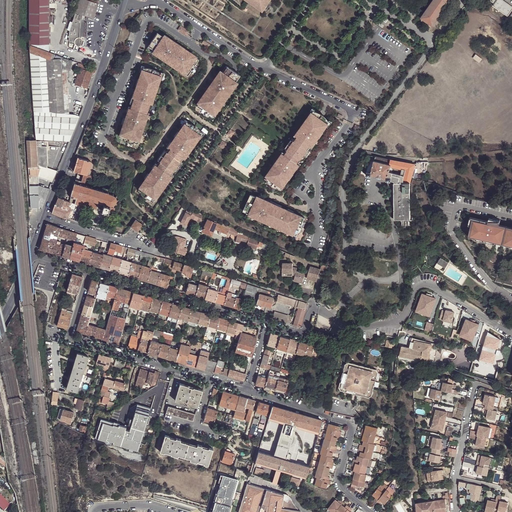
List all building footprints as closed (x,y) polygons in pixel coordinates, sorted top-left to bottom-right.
[(29,0),(30,45),(50,52),(50,1),(50,0),(29,0)] [(76,12),(82,14),(93,18),(98,4),(86,0),(78,0),(75,12),(76,12)] [(244,0),(247,2),(262,13),(264,10),(271,0),(244,0)] [(433,0),(420,18),(432,26),(450,0),(433,0)] [(511,6),(502,0),(497,0),(495,3),(493,6),(508,16),(511,9),(511,6)] [(82,21),(82,14),(76,12),(70,31),(69,41),(70,41),(70,43),(75,44),(76,45),(78,46),(80,46),(82,45),(83,44),(83,42),(83,40),(82,39),(82,21)] [(180,26),(178,30),(186,36),(189,32),(180,26)] [(158,33),(147,49),(188,76),(199,60),(158,33)] [(50,52),(30,45),(36,134),(36,139),(70,140),(82,109),(78,107),(76,114),(69,114),(65,114),(62,69),(67,70),(73,71),(75,65),(76,61),(50,52)] [(90,88),(97,68),(79,62),(77,67),(80,69),(75,83),(90,88)] [(226,66),(198,106),(214,117),(242,77),(226,66)] [(143,68),(120,138),(138,144),(162,74),(143,68)] [(330,122),(315,111),(266,179),(282,190),(330,122)] [(139,191),(154,202),(186,158),(202,134),(187,123),(152,172),(139,191)] [(47,142),(26,140),(31,208),(33,207),(43,208),(51,188),(39,185),(40,176),(54,181),(58,171),(47,169),(48,165),(47,142)] [(77,157),(73,171),(78,172),(86,175),(90,162),(77,157)] [(410,184),(415,165),(375,157),(374,161),(373,162),(371,173),(367,172),(366,176),(370,177),(371,176),(386,180),(385,181),(390,182),(391,180),(395,182),(390,218),(405,220),(410,184)] [(86,175),(78,172),(76,179),(77,179),(81,181),(80,183),(80,184),(83,185),(86,175)] [(84,186),(83,185),(80,184),(80,183),(79,182),(79,184),(75,182),(74,182),(74,183),(74,185),(71,192),(71,193),(70,193),(70,194),(71,194),(75,195),(75,197),(76,197),(76,196),(81,197),(80,199),(81,199),(82,197),(86,199),(86,200),(87,200),(87,199),(92,201),(91,202),(92,202),(92,201),(97,202),(96,205),(95,205),(95,206),(96,206),(95,207),(96,207),(97,206),(101,208),(101,209),(102,209),(102,208),(103,208),(103,207),(102,207),(103,204),(104,205),(104,204),(107,205),(107,206),(107,207),(111,205),(112,207),(112,205),(114,204),(116,204),(115,203),(116,200),(117,200),(117,199),(116,199),(115,196),(116,195),(115,195),(114,195),(112,194),(112,192),(111,192),(111,194),(107,193),(108,192),(107,192),(107,190),(108,190),(109,189),(108,189),(108,188),(107,188),(107,189),(103,187),(103,186),(102,186),(102,187),(101,187),(101,188),(101,191),(96,189),(97,188),(96,187),(95,189),(91,188),(91,186),(90,187),(85,186),(86,184),(85,184),(84,186)] [(262,199),(252,194),(248,203),(244,212),(298,236),(306,218),(262,199)] [(75,199),(74,203),(85,207),(85,206),(100,210),(101,210),(102,209),(101,209),(101,208),(97,206),(96,207),(95,207),(96,206),(95,206),(95,205),(96,205),(97,202),(92,201),(92,202),(91,202),(92,201),(87,199),(87,200),(86,200),(86,199),(82,197),(81,199),(80,199),(81,197),(76,196),(76,197),(75,199)] [(58,197),(55,204),(54,204),(51,212),(66,218),(67,218),(72,219),(73,213),(77,214),(79,205),(73,203),(68,202),(58,197)] [(109,207),(107,207),(107,206),(104,205),(103,204),(102,207),(103,207),(103,208),(102,208),(102,209),(101,210),(100,210),(101,211),(102,211),(107,212),(107,213),(108,213),(109,212),(108,212),(109,208),(110,208),(109,207),(110,206),(109,206),(109,207)] [(190,218),(194,211),(188,209),(181,222),(187,225),(190,218)] [(194,211),(190,218),(197,221),(200,221),(203,216),(194,211)] [(467,229),(465,236),(492,242),(492,243),(507,247),(507,246),(511,247),(511,224),(511,227),(497,223),(498,220),(487,217),(486,220),(468,215),(464,229),(467,229)] [(131,227),(137,232),(142,225),(134,219),(131,223),(132,224),(131,227)] [(209,219),(208,219),(203,231),(211,235),(214,228),(219,231),(227,235),(228,233),(229,229),(222,226),(216,223),(214,222),(209,220),(209,219)] [(47,223),(43,235),(56,239),(56,238),(57,236),(67,239),(70,231),(47,223)] [(230,228),(229,229),(228,233),(237,236),(235,242),(240,243),(241,241),(242,235),(243,233),(230,228)] [(76,234),(70,231),(67,239),(73,240),(72,242),(74,243),(76,234)] [(74,243),(69,258),(79,261),(82,249),(83,247),(86,236),(79,234),(78,238),(81,239),(79,244),(74,243)] [(39,249),(52,253),(54,244),(56,239),(43,235),(39,249)] [(96,239),(86,236),(83,247),(85,247),(86,243),(94,246),(96,239)] [(173,251),(185,256),(187,249),(184,248),(186,240),(177,237),(173,237),(171,244),(174,245),(173,251)] [(65,246),(62,256),(69,258),(74,243),(72,242),(71,246),(67,245),(68,243),(66,242),(65,246)] [(103,252),(102,255),(99,267),(108,270),(112,257),(114,250),(116,245),(110,243),(107,255),(104,255),(105,252),(103,252)] [(54,244),(52,253),(62,256),(65,246),(60,244),(60,245),(54,244)] [(124,247),(116,245),(114,250),(122,253),(124,247)] [(135,250),(128,248),(126,255),(133,257),(134,253),(135,250)] [(82,249),(79,261),(89,264),(92,252),(82,249)] [(102,255),(92,252),(89,264),(99,267),(102,255)] [(155,256),(145,253),(144,256),(150,258),(149,262),(152,263),(154,260),(155,256)] [(112,257),(108,270),(118,272),(122,260),(112,257)] [(174,261),(164,258),(163,263),(169,265),(168,268),(172,269),(172,268),(174,261)] [(131,262),(122,260),(118,272),(128,275),(131,262)] [(441,260),(437,265),(445,270),(448,265),(441,260)] [(140,265),(131,262),(128,275),(138,278),(141,265),(143,262),(140,261),(140,263),(141,263),(140,265)] [(184,264),(174,261),(172,268),(182,271),(184,264)] [(292,264),(282,263),(282,273),(287,273),(287,276),(292,276),(292,275),(295,276),(296,272),(297,269),(292,268),(292,264)] [(193,267),(184,264),(182,271),(181,273),(190,276),(192,271),(193,267)] [(141,265),(138,278),(147,281),(150,270),(151,268),(147,267),(141,265)] [(316,282),(320,271),(311,268),(307,279),(316,282)] [(150,270),(147,281),(157,284),(160,273),(161,270),(159,270),(158,272),(155,272),(150,270)] [(293,281),(302,284),(304,275),(296,272),(295,276),(293,281)] [(59,280),(70,283),(72,274),(70,273),(69,275),(61,273),(59,280)] [(160,273),(157,284),(166,287),(168,280),(170,276),(160,273)] [(70,283),(67,291),(78,294),(83,277),(72,274),(70,283)] [(232,279),(228,278),(227,281),(225,287),(224,287),(222,293),(218,291),(217,293),(215,301),(224,304),(228,292),(229,286),(231,282),(232,279)] [(97,294),(100,282),(91,279),(88,291),(90,292),(97,294)] [(241,282),(232,279),(231,282),(229,286),(232,287),(233,284),(240,286),(241,282)] [(96,296),(105,298),(109,285),(100,282),(97,294),(96,296)] [(198,286),(188,283),(186,290),(185,293),(195,295),(198,286)] [(199,284),(198,286),(195,295),(205,298),(208,288),(209,287),(199,284)] [(260,289),(247,284),(246,288),(244,297),(253,299),(256,290),(259,291),(260,289)] [(113,303),(118,287),(109,285),(105,298),(104,301),(111,303),(113,303)] [(111,309),(128,311),(130,305),(134,292),(118,287),(113,303),(112,307),(111,309)] [(208,288),(205,298),(215,301),(217,293),(218,291),(208,288)] [(267,291),(260,289),(259,291),(256,290),(253,299),(257,300),(259,294),(259,293),(266,294),(267,291)] [(133,307),(140,309),(144,295),(134,292),(130,305),(133,307)] [(228,292),(224,304),(234,307),(236,299),(230,298),(232,293),(231,293),(228,292)] [(273,298),(259,294),(257,300),(256,303),(270,307),(273,298)] [(296,300),(278,294),(276,301),(294,307),(296,300)] [(435,300),(421,294),(416,308),(430,313),(435,300)] [(149,311),(150,310),(153,298),(144,295),(140,309),(149,311)] [(84,304),(93,307),(95,299),(89,297),(87,296),(84,304)] [(150,310),(159,313),(163,301),(153,298),(150,310)] [(236,299),(234,307),(240,309),(241,305),(243,300),(236,298),(236,299)] [(296,300),(294,307),(297,308),(292,325),(300,327),(307,303),(296,300)] [(169,316),(172,304),(163,301),(159,313),(169,316)] [(62,309),(71,312),(73,306),(64,303),(62,309)] [(81,314),(90,317),(92,311),(93,307),(84,304),(81,314)] [(169,316),(178,319),(182,306),(172,304),(169,316)] [(187,323),(191,309),(182,306),(178,319),(177,324),(181,325),(182,322),(187,323)] [(137,317),(140,309),(133,307),(131,315),(137,317)] [(430,313),(416,308),(414,312),(429,317),(430,313)] [(67,329),(72,312),(71,312),(62,309),(57,326),(67,329)] [(103,339),(118,344),(124,323),(126,317),(128,311),(111,309),(110,312),(106,329),(103,339)] [(197,326),(198,323),(201,312),(191,309),(187,323),(189,324),(190,321),(196,322),(195,326),(197,326)] [(442,309),(440,320),(452,323),(455,312),(442,309)] [(287,323),(288,320),(290,316),(274,311),(272,318),(287,323)] [(208,326),(211,315),(201,312),(198,323),(208,326)] [(88,325),(88,324),(89,320),(90,317),(81,314),(79,322),(88,325)] [(210,326),(217,328),(220,318),(211,315),(208,326),(210,326)] [(217,328),(227,331),(230,321),(220,318),(217,328)] [(478,325),(464,319),(459,332),(473,337),(478,325)] [(235,334),(238,323),(230,321),(227,331),(235,334)] [(76,331),(85,334),(88,325),(79,322),(76,331)] [(427,322),(425,330),(432,332),(434,324),(427,322)] [(239,340),(243,325),(238,323),(235,334),(234,336),(233,339),(239,340)] [(85,334),(94,336),(97,327),(88,324),(88,325),(85,334)] [(259,329),(243,325),(239,340),(235,351),(251,356),(259,329)] [(94,336),(103,339),(106,329),(97,327),(94,336)] [(163,338),(164,334),(164,333),(154,329),(153,333),(153,335),(163,338)] [(138,349),(147,352),(151,340),(152,337),(153,335),(153,333),(144,330),(141,339),(140,341),(138,349)] [(473,337),(459,332),(458,335),(472,341),(473,337)] [(277,348),(280,336),(270,333),(267,345),(277,348)] [(286,351),(290,339),(280,336),(277,348),(276,349),(283,351),(282,354),(285,354),(286,351)] [(128,347),(138,349),(140,341),(131,338),(128,347)] [(412,338),(409,349),(414,349),(416,342),(417,343),(429,346),(434,348),(435,344),(413,338),(412,338)] [(292,362),(293,363),(295,357),(296,353),(299,342),(290,339),(286,351),(291,353),(294,353),(292,362)] [(147,352),(157,355),(161,343),(151,340),(147,352)] [(299,342),(296,353),(305,356),(306,354),(309,345),(302,342),(299,342)] [(414,349),(409,349),(402,347),(400,356),(420,361),(421,357),(427,359),(429,352),(427,351),(429,346),(417,343),(416,342),(414,349)] [(170,347),(170,346),(161,343),(157,355),(166,358),(170,347)] [(176,361),(186,364),(190,350),(191,346),(192,344),(189,343),(188,347),(181,345),(180,348),(180,349),(179,350),(176,361)] [(314,346),(309,345),(306,354),(312,356),(312,354),(314,346)] [(166,358),(176,361),(179,350),(170,347),(166,358)] [(270,370),(271,366),(267,365),(270,354),(272,354),(272,351),(266,349),(261,367),(266,369),(270,370)] [(186,364),(195,366),(196,364),(196,363),(197,360),(198,357),(193,355),(194,351),(190,350),(186,364)] [(87,355),(80,353),(77,352),(67,388),(77,391),(87,355)] [(103,364),(108,366),(111,357),(98,353),(96,362),(98,363),(103,364)] [(205,369),(215,372),(217,362),(208,360),(205,367),(205,369)] [(348,362),(345,364),(339,387),(341,390),(369,398),(371,395),(377,373),(376,370),(348,362)] [(159,372),(154,370),(154,373),(140,368),(136,382),(145,384),(146,382),(150,383),(150,386),(155,384),(159,372)] [(244,381),(246,374),(230,370),(228,376),(244,381)] [(265,387),(275,390),(279,377),(276,376),(276,375),(274,374),(274,376),(273,375),(274,371),(270,370),(269,373),(268,379),(265,387)] [(275,390),(284,393),(290,374),(284,372),(283,374),(288,375),(286,379),(279,377),(275,390)] [(256,384),(265,387),(268,379),(264,378),(264,377),(258,375),(256,384)] [(104,378),(103,384),(108,385),(112,387),(114,381),(104,378)] [(114,381),(112,387),(123,390),(125,383),(114,380),(114,381)] [(446,382),(443,390),(453,393),(454,389),(456,384),(446,382)] [(188,386),(189,386),(180,383),(175,400),(197,407),(198,407),(203,390),(194,387),(194,388),(191,387),(188,386)] [(443,390),(434,388),(432,397),(441,399),(443,390)] [(219,404),(235,409),(236,408),(239,395),(223,390),(222,395),(219,404)] [(253,408),(255,400),(239,395),(236,408),(244,411),(245,406),(249,407),(253,408)] [(488,405),(487,408),(489,409),(495,410),(498,397),(488,395),(486,404),(488,405)] [(109,398),(103,396),(101,403),(107,405),(107,404),(109,398)] [(76,406),(82,408),(84,400),(76,397),(75,399),(75,401),(77,402),(76,406)] [(148,404),(144,397),(128,405),(134,415),(138,413),(137,410),(148,404)] [(267,415),(270,405),(259,401),(256,411),(261,413),(263,413),(267,415)] [(294,424),(297,413),(272,405),(269,416),(294,424)] [(168,406),(166,413),(193,421),(195,414),(168,406)] [(213,423),(214,419),(217,410),(208,408),(204,420),(213,423)] [(70,427),(73,418),(75,413),(61,409),(57,421),(70,427)] [(233,416),(233,417),(243,419),(244,413),(243,413),(243,411),(235,409),(233,416)] [(439,409),(436,418),(448,421),(450,412),(439,409)] [(497,421),(499,411),(495,410),(489,409),(488,412),(489,413),(489,415),(488,418),(497,421)] [(322,420),(297,413),(294,424),(319,431),(322,420)] [(318,436),(319,431),(294,424),(269,416),(268,420),(270,421),(271,418),(274,419),(273,420),(290,425),(290,424),(293,425),(293,426),(312,432),(313,431),(317,432),(316,435),(318,436)] [(448,421),(436,418),(434,427),(445,430),(448,421)] [(108,419),(102,439),(143,452),(150,433),(143,430),(144,427),(118,419),(117,421),(108,419)] [(325,432),(340,436),(341,433),(338,432),(340,427),(327,424),(325,432)] [(473,430),(472,434),(477,436),(488,438),(491,439),(493,428),(481,425),(480,432),(473,430)] [(361,433),(375,437),(377,429),(365,426),(364,431),(362,430),(361,433)] [(284,444),(279,458),(280,458),(283,459),(287,461),(292,445),(295,446),(298,436),(284,432),(275,430),(272,440),(284,444)] [(339,440),(340,436),(325,432),(323,439),(335,443),(336,439),(339,440)] [(373,445),(375,437),(361,433),(360,437),(362,437),(361,442),(363,442),(373,445)] [(208,465),(213,448),(209,447),(208,448),(202,446),(202,445),(197,443),(197,445),(180,440),(181,439),(176,437),(176,438),(169,436),(170,436),(165,434),(160,452),(165,453),(165,452),(171,454),(171,455),(176,456),(176,454),(193,459),(193,461),(197,462),(198,461),(204,463),(204,464),(208,465)] [(434,442),(433,447),(444,450),(445,450),(446,446),(444,446),(443,445),(443,442),(444,439),(436,436),(434,442)] [(476,439),(476,440),(477,440),(479,440),(478,443),(477,446),(486,448),(488,438),(477,436),(476,439)] [(334,447),(335,443),(323,439),(321,447),(336,451),(337,448),(334,447)] [(375,445),(373,445),(363,442),(362,446),(359,446),(358,449),(373,453),(375,445)] [(335,455),(336,451),(321,447),(319,455),(320,455),(331,458),(333,454),(335,455)] [(432,453),(430,460),(441,463),(444,450),(433,447),(432,453)] [(371,461),(373,453),(358,449),(357,453),(360,453),(359,457),(369,460),(371,461)] [(221,461),(231,464),(234,453),(225,450),(221,461)] [(256,462),(281,469),(283,459),(280,458),(279,458),(269,455),(258,452),(256,462)] [(290,461),(304,466),(306,459),(291,455),(290,461)] [(332,458),(331,458),(320,455),(318,463),(333,467),(334,464),(331,463),(332,458)] [(493,459),(484,456),(482,464),(481,467),(491,469),(493,459)] [(367,468),(369,460),(359,457),(357,457),(356,461),(353,461),(352,464),(367,468)] [(308,472),(309,467),(304,466),(290,461),(287,461),(283,459),(281,469),(305,477),(308,472)] [(304,479),(305,477),(281,469),(256,462),(255,465),(304,479)] [(332,470),(333,467),(318,463),(316,470),(328,474),(329,470),(332,470)] [(365,476),(367,468),(352,464),(351,467),(354,468),(352,472),(365,476)] [(489,477),(491,469),(481,467),(480,466),(478,474),(489,477)] [(252,473),(259,476),(261,471),(260,469),(254,468),(252,473)] [(327,478),(328,474),(316,470),(314,478),(316,478),(328,482),(329,479),(327,478)] [(444,470),(429,471),(429,481),(445,479),(444,470)] [(367,476),(365,476),(352,472),(351,476),(354,476),(352,481),(365,484),(367,476)] [(221,475),(212,511),(230,511),(238,479),(221,475)] [(331,483),(328,482),(316,478),(314,486),(326,489),(327,485),(330,486),(331,483)] [(284,493),(247,481),(238,511),(239,511),(264,511),(266,504),(282,506),(284,493)] [(363,489),(365,484),(352,481),(351,485),(362,488),(363,489)] [(480,502),(484,487),(473,484),(471,493),(474,493),(472,500),(480,502)] [(378,501),(386,491),(380,486),(372,496),(378,501)] [(392,496),(386,491),(378,501),(384,506),(392,496)] [(501,501),(502,497),(498,496),(497,500),(496,502),(492,501),(489,500),(486,511),(489,511),(495,511),(497,506),(500,507),(501,501)] [(446,511),(445,499),(416,503),(417,511),(446,511)] [(328,511),(336,511),(341,506),(343,504),(340,502),(338,504),(334,501),(327,510),(328,511)] [(500,507),(499,511),(504,511),(506,511),(509,504),(501,501),(500,507)]
